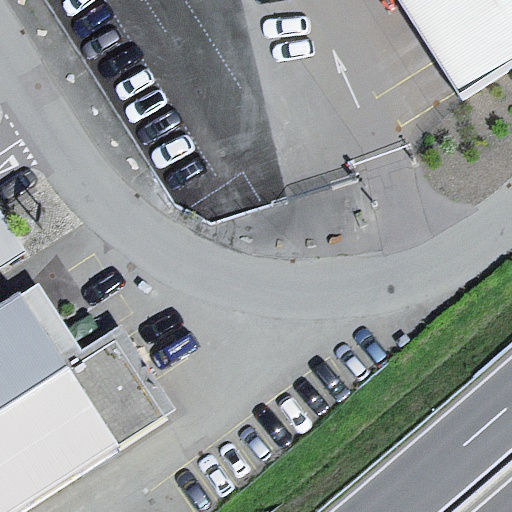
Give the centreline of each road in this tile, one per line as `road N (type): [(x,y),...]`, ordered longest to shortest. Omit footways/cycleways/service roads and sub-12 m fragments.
road 1 (unclassified): [(0,30),(165,251),(206,281),(251,291),(369,290),(490,265),(511,243)]
road 2 (motorway): [(511,403),(385,511)]
